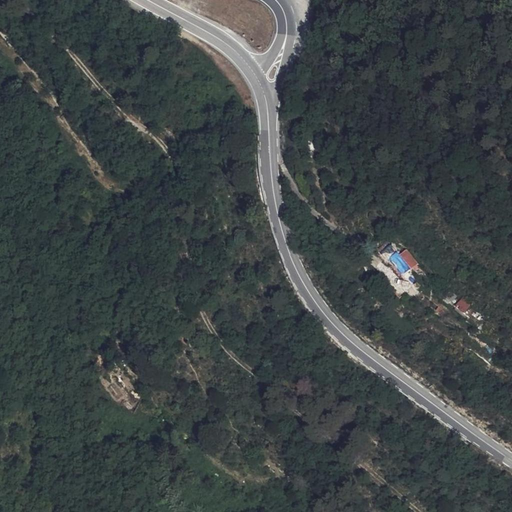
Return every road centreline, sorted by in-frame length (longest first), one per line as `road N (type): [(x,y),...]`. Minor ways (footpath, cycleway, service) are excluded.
road 1 (track): [(415,511),(236,360),(198,312),(181,169),(121,114),(24,0)]
road 2 (secondary): [(511,459),(364,353),(304,287),(276,200),(261,84)]
road 3 (secondary): [(261,84),(227,46),(143,0)]
